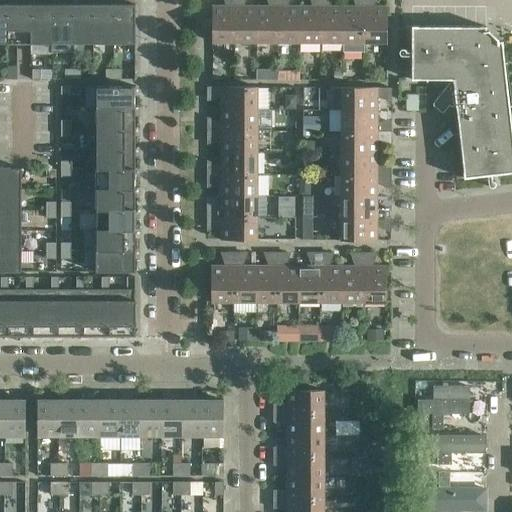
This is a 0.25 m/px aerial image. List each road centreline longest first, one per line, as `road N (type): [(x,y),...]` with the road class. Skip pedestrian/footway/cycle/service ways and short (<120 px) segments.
road 1 (residential): [(0,364),(227,362),(248,388),(245,511)]
road 2 (residential): [(170,332),(167,0)]
road 3 (residential): [(511,344),(425,343),(424,211)]
